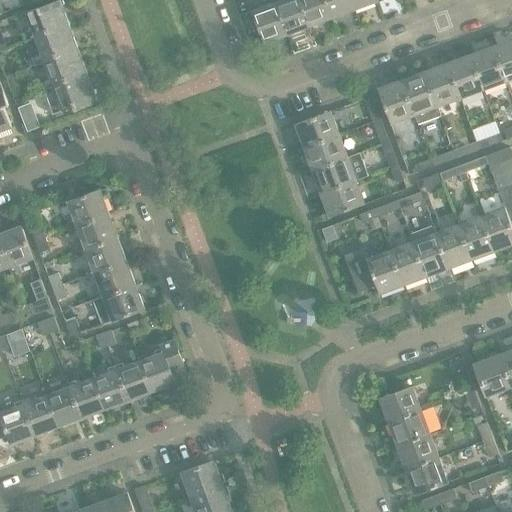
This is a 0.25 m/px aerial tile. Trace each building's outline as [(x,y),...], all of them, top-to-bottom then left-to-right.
[(288,34),(310,26),(300,0),(281,0),(276,2),(288,34)] [(300,0),(310,26),(332,18),(325,0),(300,0)] [(325,0),(332,18),(355,10),(351,0),(325,0)] [(351,0),(355,10),(378,1),(377,0),(351,0)] [(50,38),(72,30),(61,1),(27,13),(33,30),(24,34),(27,42),(36,38),(49,33),(50,38)] [(264,43),(288,34),(276,2),(253,11),(264,43)] [(59,62),(81,54),(72,30),(50,38),(49,33),(36,38),(42,55),(33,59),(36,66),(45,63),(58,58),(59,62)] [(511,40),(494,47),(507,82),(511,79),(511,40)] [(507,82),(494,47),(472,56),(484,90),(507,82)] [(69,86),(90,78),(81,54),(59,62),(58,58),(45,63),(51,79),(42,83),(44,90),(54,87),(67,82),(69,86)] [(472,56),(449,64),(462,99),(484,90),(472,56)] [(462,99),(449,64),(426,73),(438,107),(462,99)] [(426,73),(403,81),(415,116),(419,125),(442,117),(438,107),(426,73)] [(67,82),(54,87),(61,104),(51,108),(54,115),(79,106),(80,110),(99,103),(90,78),(69,86),(67,82)] [(392,124),(415,116),(403,81),(380,90),(392,124)] [(1,83),(0,83),(0,133),(13,129),(5,108),(9,106),(1,83)] [(382,121),(377,105),(369,108),(375,123),(382,121)] [(306,148),(341,135),(333,112),(298,125),(306,148)] [(389,139),(382,121),(375,123),(381,142),(389,139)] [(504,142),(501,134),(478,143),(481,150),(504,142)] [(306,148),(315,171),(350,159),(341,135),(306,148)] [(481,150),(478,143),(454,151),(457,159),(481,150)] [(399,167),(392,147),(384,150),(391,169),(399,167)] [(489,164),(490,168),(511,159),(511,151),(511,148),(486,157),(489,164)] [(457,159),(454,151),(432,160),(435,167),(457,159)] [(489,164),(486,157),(463,165),(466,173),(489,164)] [(315,171),(323,194),(358,181),(350,159),(315,171)] [(511,172),(511,159),(490,168),(494,179),(511,172)] [(435,167),(432,160),(417,165),(420,173),(435,167)] [(466,173),(463,165),(440,174),(443,181),(466,173)] [(404,182),(399,167),(391,169),(397,185),(404,182)] [(499,190),(511,184),(511,172),(494,179),(499,190)] [(443,181),(440,174),(417,182),(420,190),(443,181)] [(366,205),(358,181),(323,194),(331,217),(366,205)] [(511,184),(499,190),(503,201),(511,197),(511,184)] [(78,227),(110,215),(101,191),(69,203),(78,227)] [(424,201),(422,194),(407,199),(409,207),(424,201)] [(506,211),(511,208),(511,197),(503,201),(506,209),(506,211)] [(402,209),(399,202),(376,210),(379,218),(402,209)] [(506,209),(482,218),(495,253),(511,246),(511,225),(511,222),(506,211),(506,209)] [(379,218),(376,210),(360,216),(363,223),(379,218)] [(119,239),(110,215),(78,227),(87,251),(119,239)] [(472,261),(495,253),(482,218),(459,227),(472,261)] [(0,235),(0,243),(10,269),(34,260),(22,227),(0,235)] [(47,239),(42,227),(32,231),(36,243),(47,239)] [(427,278),(449,270),(437,235),(434,227),(411,236),(414,243),(427,278)] [(449,270),(472,261),(459,227),(437,235),(449,270)] [(36,243),(41,255),(51,251),(47,239),(36,243)] [(119,239),(87,251),(96,274),(127,262),(119,239)] [(0,272),(10,269),(0,243),(0,272)] [(404,286),(427,278),(414,243),(391,251),(404,286)] [(380,295),(404,286),(391,251),(368,260),(365,250),(347,257),(346,255),(345,256),(359,293),(360,293),(360,292),(377,285),(380,295)] [(127,262),(96,274),(104,298),(136,286),(127,262)] [(64,287),(60,275),(49,278),(54,290),(64,287)] [(113,322),(145,310),(136,286),(104,298),(113,322)] [(54,290),(58,302),(68,298),(64,287),(54,290)] [(49,299),(36,304),(40,314),(52,309),(49,299)] [(13,313),(1,317),(5,327),(17,323),(13,313)] [(55,318),(47,321),(52,334),(60,331),(55,318)] [(143,328),(140,320),(127,325),(130,333),(143,328)] [(47,321),(39,324),(44,337),(52,334),(47,321)] [(77,321),(67,324),(72,337),(82,333),(77,321)] [(119,328),(104,334),(109,347),(124,341),(119,328)] [(7,336),(0,338),(0,339),(5,352),(12,349),(7,336)] [(163,352),(141,361),(153,393),(177,384),(174,378),(187,373),(175,341),(161,347),(163,352)] [(511,350),(499,355),(511,388),(511,350)] [(487,397),(511,388),(499,355),(475,364),(487,397)] [(130,401),(153,393),(141,361),(118,369),(130,401)] [(106,410),(130,401),(118,369),(95,378),(106,410)] [(476,392),(470,376),(461,379),(467,395),(476,392)] [(83,419),(106,410),(95,378),(71,387),(83,419)] [(60,428),(83,419),(71,387),(48,395),(60,428)] [(381,400),(390,424),(423,412),(414,388),(381,400)] [(467,395),(473,411),(482,407),(476,392),(467,395)] [(36,436),(60,428),(48,395),(24,404),(36,436)] [(12,445),(36,436),(24,404),(1,413),(0,413),(1,414),(5,425),(9,437),(12,445)] [(390,424),(398,447),(431,435),(423,412),(390,424)] [(494,439),(488,423),(478,427),(484,443),(494,439)] [(0,440),(9,437),(5,425),(0,427),(0,440)] [(398,447),(407,471),(440,459),(431,435),(398,447)] [(484,443),(490,459),(500,455),(494,439),(484,443)] [(449,482),(440,459),(407,471),(416,494),(449,482)] [(182,474),(191,499),(224,487),(214,462),(182,474)] [(501,471),(485,477),(489,487),(505,481),(501,471)] [(485,477),(470,483),(473,493),(489,487),(485,477)] [(155,511),(146,487),(136,491),(143,511),(155,511)] [(229,511),(233,511),(224,487),(191,499),(196,511),(229,511)] [(442,504),(458,498),(454,489),(438,495),(442,504)] [(135,511),(128,494),(105,503),(108,511),(135,511)] [(438,495),(422,501),(426,510),(442,504),(438,495)] [(82,511),(108,511),(105,503),(82,511)]
